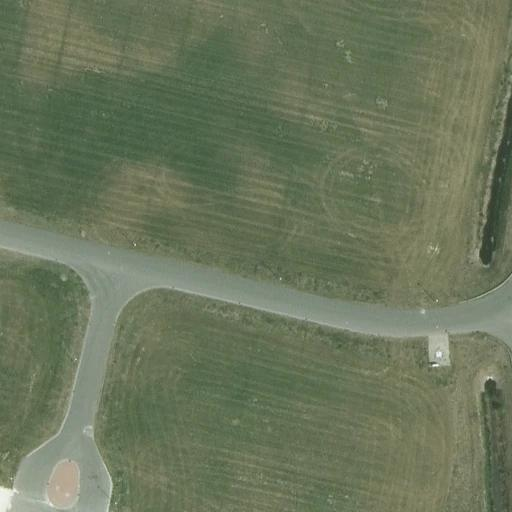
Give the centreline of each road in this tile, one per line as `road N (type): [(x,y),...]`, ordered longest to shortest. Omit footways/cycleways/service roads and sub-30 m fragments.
road 1 (unclassified): [(511,316),(440,328),(372,327),(125,268)]
road 2 (unclassified): [(125,268),(70,497)]
road 3 (unclassified): [(125,268),(0,239)]
